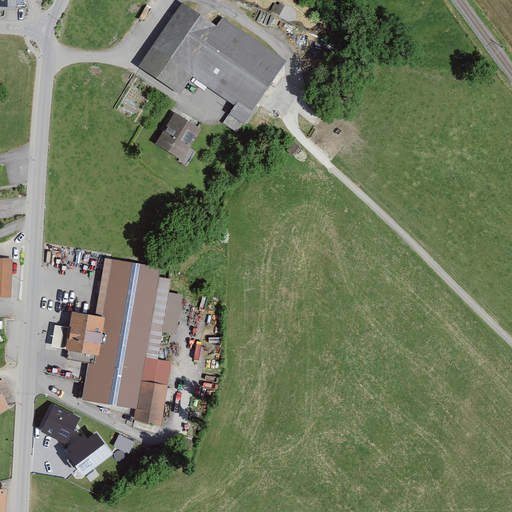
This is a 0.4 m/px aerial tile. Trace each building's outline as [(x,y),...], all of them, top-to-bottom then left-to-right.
[(0,0),(0,8),(22,8),(17,0),(0,0)] [(239,131),(279,71),(184,10),(145,71),(177,91),(187,75),(234,106),(224,121),(239,131)] [(198,131),(173,118),(159,145),(183,158),(198,131)] [(69,317),(63,349),(90,354),(82,400),(135,409),(133,419),(155,423),(166,366),(153,363),(168,282),(158,280),(160,270),(107,261),(96,321),(69,317)] [(63,444),(75,419),(54,408),(41,432),(63,444)] [(119,432),(114,444),(129,451),(135,439),(119,432)] [(84,435),(68,447),(73,453),(67,457),(83,477),(112,455),(96,434),(88,440),(84,435)]
